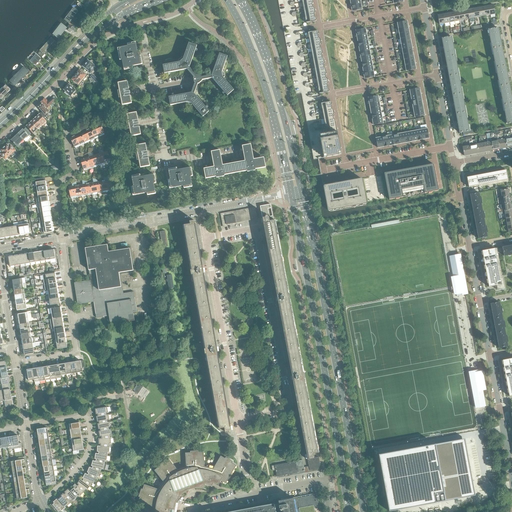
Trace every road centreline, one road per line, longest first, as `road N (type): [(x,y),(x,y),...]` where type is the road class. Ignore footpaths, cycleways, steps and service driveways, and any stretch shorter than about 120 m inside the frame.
road 1 (residential): [(237,420),(205,238),(251,229),(259,235),(289,405),(248,418)]
road 2 (secondary): [(363,511),(302,191)]
road 3 (secondary): [(291,193),(349,511)]
road 4 (residential): [(62,238),(291,193)]
road 5 (secondary): [(227,0),(266,94),(291,193)]
road 6 (secondary): [(302,191),(272,74),(239,0)]
road 7 (residential): [(15,363),(77,350),(62,238)]
road 8 (residential): [(0,137),(92,44),(124,27)]
